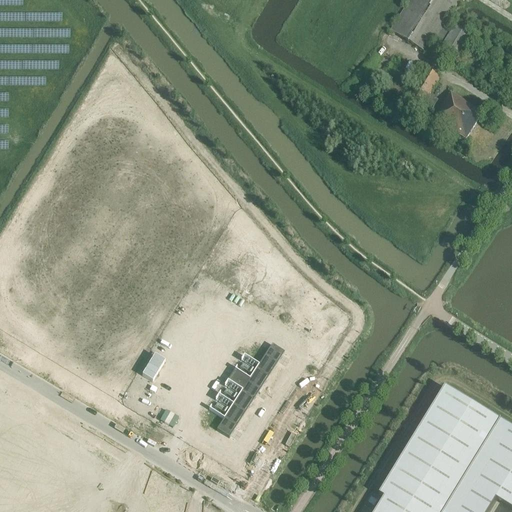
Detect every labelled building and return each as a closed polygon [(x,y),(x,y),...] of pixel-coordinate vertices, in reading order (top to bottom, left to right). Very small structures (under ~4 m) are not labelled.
[(436,42),(443,47),(459,56),(471,35),(456,25),(447,40),(441,35),(461,1),(460,0),(410,0),(391,32),(428,55),(436,42)] [(441,78),(426,69),(410,95),(434,110),(439,101),(431,96),(441,78)] [(435,120),(440,124),(467,141),(483,114),(451,94),(435,120)] [(428,126),(423,123),(419,128),(425,132),(428,126)] [(363,312),(368,300),(363,298),(358,310),(363,312)] [(241,392),(216,432),(228,440),(284,354),(271,346),(248,381),(234,371),(227,382),(241,392)] [(511,511),(511,429),(446,389),(380,496),(385,500),(377,511),(490,511),(497,501),(511,510),(511,511)] [(376,502),(380,495),(373,492),(369,498),(376,502)]
